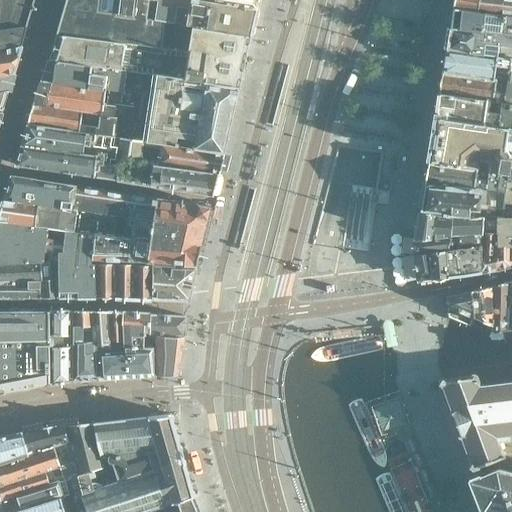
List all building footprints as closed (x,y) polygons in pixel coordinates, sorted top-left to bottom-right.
[(0,0),(0,28),(27,25),(34,0),(0,0)] [(147,22),(154,0),(66,0),(57,32),(57,34),(121,44),(157,49),(161,24),(147,22)] [(246,55),(254,18),(254,17),(254,16),(254,15),(253,14),(251,13),(252,9),(256,10),(256,8),(257,8),(258,6),(256,6),(257,0),(258,0),(259,0),(154,0),(147,22),(161,24),(157,49),(121,44),(117,68),(125,69),(239,87),(239,86),(243,66),(239,63),(241,55),(246,55)] [(511,0),(453,0),(452,7),(511,16),(511,0)] [(511,16),(452,7),(446,48),(511,58),(511,16)] [(0,48),(22,44),(23,44),(23,42),(27,26),(27,27),(28,25),(27,25),(0,28),(0,48)] [(117,68),(121,44),(57,34),(56,34),(49,58),(117,68)] [(0,74),(14,71),(15,68),(14,68),(20,47),(21,47),(22,44),(0,48),(0,74)] [(487,78),(489,63),(507,66),(505,80),(511,81),(511,58),(446,48),(443,71),(487,78)] [(121,92),(125,69),(117,68),(49,58),(43,80),(121,92)] [(228,131),(226,131),(228,123),(230,123),(231,120),(230,120),(234,104),(235,104),(236,99),(233,98),(235,91),(237,92),(238,87),(239,87),(125,69),(121,92),(131,93),(128,117),(118,115),(115,136),(119,136),(116,157),(120,157),(117,178),(161,185),(183,188),(213,193),(218,171),(223,152),(223,151),(224,147),(223,147),(226,135),(227,135),(227,134),(228,134),(228,131)] [(0,91),(9,89),(14,71),(0,74),(0,91)] [(511,81),(505,80),(502,80),(500,92),(489,90),(491,78),(487,78),(443,71),(441,79),(442,79),(442,84),(441,84),(439,93),(487,101),(500,103),(511,104),(511,81)] [(131,93),(121,92),(43,80),(35,103),(118,115),(128,117),(131,93)] [(0,109),(3,108),(4,108),(4,105),(7,92),(8,92),(9,89),(0,91),(0,109)] [(485,113),(487,101),(439,93),(436,116),(511,127),(511,104),(500,103),(498,115),(485,113)] [(115,136),(118,115),(35,103),(28,123),(115,136)] [(511,127),(436,116),(432,145),(436,145),(435,149),(431,149),(429,161),(504,173),(504,177),(511,178),(511,127)] [(116,157),(119,136),(115,136),(28,123),(22,144),(98,154),(95,175),(117,178),(120,157),(116,157)] [(95,175),(98,154),(22,144),(16,164),(95,175)] [(502,194),(504,177),(504,173),(429,161),(425,182),(427,182),(502,194)] [(71,209),(74,185),(12,176),(5,198),(71,209)] [(511,263),(511,178),(504,177),(502,194),(500,219),(497,249),(511,250),(511,253),(511,264),(511,263)] [(384,180),(378,179),(377,183),(377,190),(383,190),(388,191),(389,181),(384,180)] [(502,194),(427,182),(425,182),(421,210),(415,236),(442,240),(442,238),(483,232),(485,217),(500,219),(502,194)] [(199,252),(206,224),(209,208),(209,207),(209,206),(208,205),(207,205),(190,202),(74,185),(71,209),(124,218),(121,235),(98,232),(97,261),(196,264),(197,261),(195,260),(197,252),(199,252)] [(124,218),(71,209),(5,198),(0,212),(0,219),(98,232),(121,235),(124,218)] [(497,249),(500,219),(485,217),(483,232),(482,247),(479,271),(495,268),(497,249)] [(97,261),(98,232),(0,219),(0,263),(59,264),(58,296),(76,295),(96,295),(97,265),(97,261)] [(447,252),(465,250),(482,247),(483,232),(442,238),(442,240),(415,236),(415,238),(413,254),(418,279),(448,276),(447,252)] [(479,271),(482,247),(465,250),(464,273),(479,271)] [(511,264),(511,253),(511,250),(497,249),(495,268),(511,264)] [(464,273),(465,250),(447,252),(448,276),(464,273)] [(58,296),(59,264),(0,263),(0,296),(41,297),(58,296)] [(115,296),(116,265),(97,265),(96,295),(115,296)] [(189,294),(194,273),(193,273),(194,269),(195,269),(195,268),(116,265),(115,296),(184,298),(189,294)] [(509,329),(510,282),(490,286),(491,327),(491,332),(509,329)] [(491,327),(490,286),(470,291),(472,319),(489,327),(491,327)] [(472,319),(470,291),(447,296),(449,316),(469,326),(472,319)] [(50,382),(51,310),(0,309),(0,391),(1,391),(1,392),(6,391),(6,390),(24,387),(29,387),(29,386),(46,383),(50,382)] [(72,379),(72,310),(51,310),(50,382),(72,379)] [(107,354),(107,346),(107,311),(91,311),(90,311),(72,310),(72,379),(96,377),(94,354),(99,354),(107,354)] [(124,345),(121,312),(107,311),(107,346),(124,345)] [(148,344),(145,313),(121,312),(124,345),(148,344)] [(182,335),(185,316),(149,314),(151,336),(182,335)] [(393,332),(395,344),(398,344),(399,343),(395,321),(389,316),(384,322),(384,326),(386,333),(393,332)] [(395,344),(393,332),(386,333),(388,345),(395,344)] [(177,372),(180,354),(178,353),(179,349),(180,350),(183,335),(182,335),(151,336),(152,344),(154,374),(177,372)] [(154,374),(152,344),(148,344),(124,345),(126,375),(154,374)] [(126,375),(124,345),(107,346),(107,354),(99,354),(100,377),(126,375)] [(511,380),(478,384),(476,379),(477,379),(476,374),(471,375),(471,376),(445,378),(445,377),(440,378),(442,382),(443,382),(453,410),(452,410),(453,413),(459,430),(460,433),(461,432),(471,460),(470,460),(472,465),(473,465),(504,454),(498,438),(511,436),(511,380)] [(408,430),(397,398),(377,406),(375,406),(386,436),(408,430)] [(188,474),(184,463),(185,463),(185,460),(184,460),(183,458),(181,458),(179,451),(181,451),(180,448),(181,448),(180,445),(180,446),(176,435),(174,429),(175,428),(172,417),(172,415),(171,415),(170,413),(146,416),(146,417),(135,418),(133,418),(122,420),(122,419),(120,419),(120,420),(109,421),(107,421),(96,423),(96,422),(93,422),(64,425),(64,424),(20,433),(23,443),(0,449),(0,498),(72,477),(77,493),(73,494),(77,510),(72,511),(71,511),(142,511),(194,495),(189,480),(188,480),(187,474),(188,474)] [(0,449),(23,443),(20,433),(0,436),(0,449)] [(511,511),(511,462),(505,461),(498,469),(479,476),(478,476),(477,476),(477,475),(471,478),(471,479),(470,479),(471,480),(470,480),(482,509),(483,510),(484,510),(484,511),(511,511)] [(11,511),(73,494),(77,493),(72,477),(0,498),(0,499),(0,500),(4,511),(11,511)] [(70,511),(72,511),(77,510),(73,494),(11,511),(70,511)] [(200,511),(194,495),(142,511),(200,511)]
